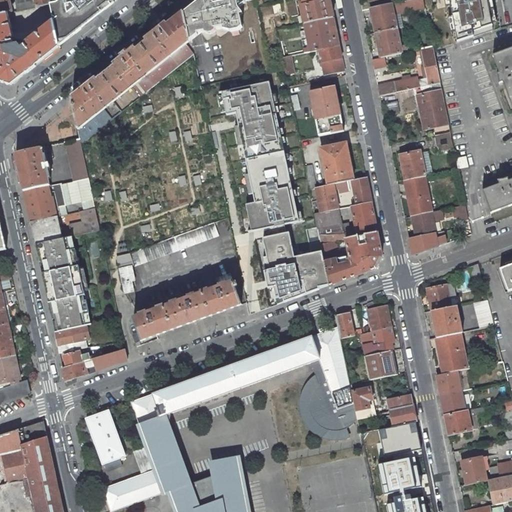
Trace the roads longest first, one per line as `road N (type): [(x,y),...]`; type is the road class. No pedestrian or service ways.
road 1 (residential): [(51,404),(404,278)]
road 2 (residential): [(404,278),(346,0)]
road 3 (residential): [(0,160),(51,404)]
road 4 (residential): [(450,511),(404,278)]
road 5 (secondary): [(0,140),(177,0)]
road 6 (secondary): [(150,0),(0,119)]
